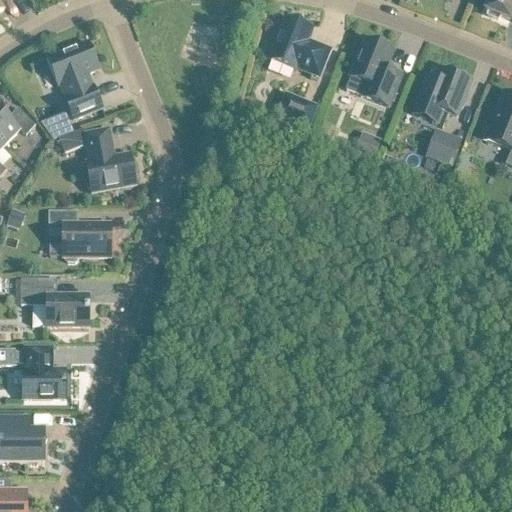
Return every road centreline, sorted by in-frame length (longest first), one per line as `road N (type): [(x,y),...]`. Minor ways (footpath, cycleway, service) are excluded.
road 1 (residential): [(82,511),(185,200),(168,129),(113,0)]
road 2 (residential): [(511,63),(329,0)]
road 3 (residential): [(113,0),(0,50)]
